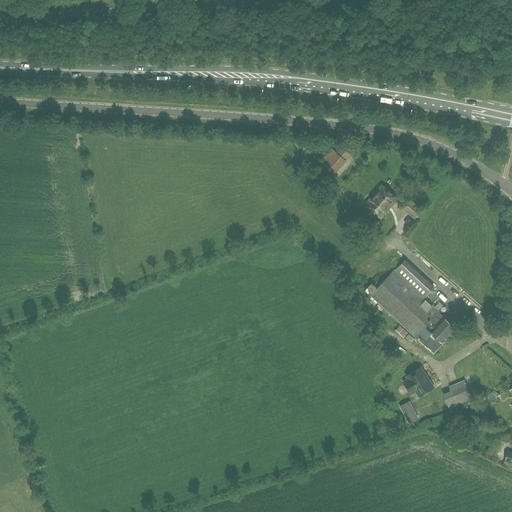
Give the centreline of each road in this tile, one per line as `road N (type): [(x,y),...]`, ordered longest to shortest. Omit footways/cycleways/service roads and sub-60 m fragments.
road 1 (unclassified): [(511,189),(442,149),(371,129),(0,103)]
road 2 (primary): [(511,117),(241,76),(0,68)]
road 3 (unclassified): [(0,19),(271,0)]
road 4 (unclassified): [(511,346),(395,240)]
